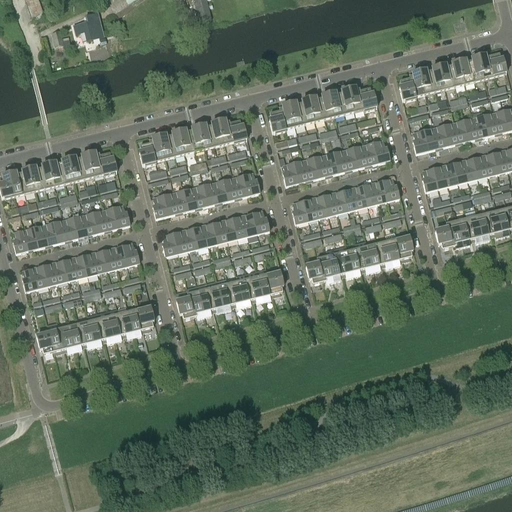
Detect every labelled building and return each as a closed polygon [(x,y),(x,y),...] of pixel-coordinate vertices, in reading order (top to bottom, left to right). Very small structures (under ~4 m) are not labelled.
[(25,0),(31,18),(43,14),(38,0),(25,0)] [(198,25),(211,22),(205,0),(196,0),(193,1),(198,25)] [(73,29),(75,38),(84,36),(86,44),(103,40),(97,16),(85,19),(87,27),(83,28),(82,26),(73,29)] [(59,53),(70,50),(67,40),(61,41),(59,35),(52,37),(55,51),(58,50),(59,53)] [(499,57),(488,59),(494,81),(504,78),(504,76),(506,76),(503,66),(501,67),(499,57)] [(485,58),(478,60),(484,83),(494,81),(488,59),(486,60),(485,58)] [(471,64),(469,64),(474,86),(484,83),(478,60),(471,61),(471,64)] [(465,63),(458,65),(464,88),(474,86),(469,64),(466,65),(465,63)] [(451,69),(449,69),(454,90),(464,88),(458,65),(451,66),(451,69)] [(445,68),(438,69),(444,93),(454,90),(449,69),(446,70),(445,68)] [(432,74),(429,74),(434,95),(444,93),(438,69),(431,71),(432,74)] [(426,73),(418,74),(424,98),(434,95),(429,74),(426,75),(426,73)] [(411,76),(412,79),(409,79),(409,82),(410,82),(414,100),(415,100),(424,98),(418,74),(411,76)] [(402,94),(400,94),(402,104),(404,104),(405,105),(416,103),(415,100),(414,100),(410,82),(409,82),(399,84),(402,94)] [(355,90),(348,92),(354,115),(363,113),(364,113),(359,94),(360,94),(359,92),(356,93),(355,90)] [(341,96),(339,97),(344,118),(354,115),(348,92),(341,94),(341,96)] [(369,92),(360,94),(359,94),(364,113),(363,113),(364,116),(375,113),(374,111),(376,111),(374,101),(372,101),(369,92)] [(335,95),(328,97),(334,120),(344,118),(339,97),(336,97),(335,95)] [(321,99),(321,101),(319,102),(324,123),(334,120),(328,97),(321,99)] [(315,100),(308,102),(314,125),(324,123),(319,102),(316,102),(315,100)] [(302,106),(299,107),(304,128),(314,125),(308,102),(301,104),(302,106)] [(296,105),(288,107),(294,130),(304,128),(299,107),(296,107),(296,105)] [(279,112),(279,114),(280,114),(284,133),(285,133),(294,130),(288,107),(281,109),(282,111),(279,112)] [(511,112),(502,115),(507,134),(511,133),(511,112)] [(272,126),(270,127),(272,137),(274,136),(275,138),(286,135),(285,133),(284,133),(280,114),(279,114),(269,117),(272,126)] [(487,139),(482,119),(481,114),(471,117),(472,122),(477,142),(487,139)] [(502,115),(492,117),(497,137),(507,134),(502,115)] [(497,137),(492,117),(482,119),(487,139),(497,137)] [(477,142),(472,122),(463,124),(468,144),(477,142)] [(225,123),(218,124),(224,148),(233,146),(229,127),(230,126),(229,124),(226,125),(225,123)] [(211,129),(208,129),(214,150),(224,148),(218,124),(211,126),(211,129)] [(239,124),(230,126),(229,127),(233,146),(234,148),(245,145),(244,144),(246,143),(244,133),(242,134),(239,124)] [(463,124),(453,127),(458,147),(468,144),(463,124)] [(453,127),(443,129),(448,149),(458,147),(453,127)] [(205,128),(198,129),(204,153),(214,150),(208,129),(206,130),(205,128)] [(191,134),(189,134),(194,155),(204,153),(198,129),(191,131),(191,134)] [(443,129),(433,132),(438,152),(448,149),(443,129)] [(185,132),(178,134),(184,158),(194,155),(189,134),(186,135),(185,132)] [(433,132),(423,134),(428,154),(438,152),(433,132)] [(172,138),(169,139),(174,160),(184,158),(178,134),(171,136),(172,138)] [(423,134),(413,137),(415,148),(413,148),(415,157),(428,154),(423,134)] [(166,137),(158,139),(164,163),(174,160),(169,139),(166,140),(166,137)] [(164,163),(158,139),(151,141),(152,143),(149,144),(149,147),(150,146),(155,165),(164,163)] [(382,144),(372,147),(377,167),(390,164),(387,155),(385,155),(382,144)] [(150,146),(149,147),(139,149),(142,159),(140,159),(142,169),(144,169),(145,170),(156,168),(155,165),(150,146)] [(372,147),(362,149),(367,169),(377,167),(372,147)] [(362,149),(352,152),(357,172),(367,169),(362,149)] [(352,152),(342,154),(347,174),(357,172),(352,152)] [(511,154),(511,153),(502,155),(507,175),(511,173),(511,154)] [(342,154),(332,157),(337,177),(347,174),(342,154)] [(95,155),(88,157),(94,180),(103,178),(104,178),(99,159),(100,159),(99,157),(96,157),(95,155)] [(502,155),(492,158),(497,178),(507,175),(502,155)] [(81,161),(79,162),(84,183),(94,180),(88,157),(81,159),(81,161)] [(109,157),(100,159),(99,159),(104,178),(103,178),(104,180),(115,178),(114,176),(116,176),(114,166),(112,166),(109,157)] [(332,157),(323,159),(328,179),(337,177),(332,157)] [(492,158),(482,160),(487,180),(497,178),(492,158)] [(323,159),(313,162),(318,182),(328,179),(323,159)] [(75,160),(68,162),(74,185),(84,183),(79,162),(76,162),(75,160)] [(482,160),(472,163),(477,183),(487,180),(482,160)] [(61,166),(59,167),(64,188),(74,185),(68,162),(61,164),(61,166)] [(313,162),(303,164),(308,184),(318,182),(313,162)] [(472,163),(462,165),(467,185),(477,183),(472,163)] [(303,164),(293,167),(298,187),(308,184),(303,164)] [(56,165),(48,167),(54,190),(64,188),(59,167),(56,167),(56,165)] [(462,165),(452,168),(457,187),(467,185),(462,165)] [(41,169),(42,171),(39,172),(44,193),(54,190),(48,167),(41,169)] [(293,167),(283,169),(285,180),(283,181),(285,190),(298,187),(293,167)] [(452,168),(442,170),(447,190),(457,187),(452,168)] [(36,170),(28,172),(34,195),(44,193),(39,172),(36,172),(36,170)] [(442,170),(432,173),(437,192),(447,190),(442,170)] [(22,176),(19,176),(24,198),(34,195),(28,172),(21,173),(22,176)] [(425,186),(423,187),(425,196),(437,192),(432,173),(422,175),(425,186)] [(16,175),(9,177),(15,200),(24,198),(19,176),(16,177),(16,175)] [(149,177),(150,183),(159,181),(158,175),(149,177)] [(0,185),(1,191),(0,191),(0,195),(2,202),(4,201),(4,203),(15,200),(9,177),(1,178),(2,181),(0,181),(0,185)] [(252,177),(242,179),(247,199),(260,196),(257,187),(255,188),(252,177)] [(242,179),(232,182),(237,202),(247,199),(242,179)] [(232,182),(222,184),(227,204),(237,202),(232,182)] [(392,183),(382,185),(387,205),(399,202),(397,193),(395,194),(392,183)] [(222,184),(212,187),(217,207),(227,204),(222,184)] [(382,185),(372,188),(377,208),(387,205),(382,185)] [(212,187),(203,189),(207,209),(217,207),(212,187)] [(372,188),(362,190),(367,210),(377,208),(372,188)] [(203,189),(193,192),(198,212),(207,209),(203,189)] [(362,190),(352,193),(357,212),(367,210),(362,190)] [(193,192),(183,194),(188,214),(198,212),(193,192)] [(352,193),(342,195),(347,215),(357,212),(352,193)] [(183,194),(173,197),(178,217),(188,214),(183,194)] [(342,195),(332,198),(337,217),(347,215),(342,195)] [(173,197),(163,199),(168,219),(178,217),(173,197)] [(332,198),(322,200),(327,220),(337,217),(332,198)] [(155,213),(153,213),(155,222),(168,219),(163,199),(153,202),(155,213)] [(322,200),(312,203),(317,222),(327,220),(322,200)] [(312,203),(302,205),(307,225),(317,222),(312,203)] [(302,205),(292,208),(295,218),(293,219),(295,228),(307,225),(302,205)] [(123,209),(112,212),(117,232),(130,229),(128,220),(125,220),(123,209)] [(505,211),(495,214),(502,240),(509,238),(508,233),(511,233),(505,211)] [(112,212),(102,214),(107,234),(117,232),(112,212)] [(102,214),(92,217),(97,237),(107,234),(102,214)] [(495,214),(485,216),(491,238),(494,237),(495,242),(502,240),(495,214)] [(262,215),(252,218),(257,238),(269,234),(267,225),(265,226),(262,215)] [(485,216),(476,219),(482,245),(489,243),(488,238),(491,238),(485,216)] [(92,217),(82,219),(87,239),(97,237),(92,217)] [(252,218),(242,220),(247,240),(257,238),(252,218)] [(82,219),(73,222),(78,242),(87,239),(82,219)] [(476,219),(466,221),(471,243),(474,242),(475,247),(482,245),(476,219)] [(242,220),(232,223),(237,242),(247,240),(242,220)] [(359,230),(359,228),(359,226),(355,227),(353,220),(349,222),(350,228),(351,232),(359,230)] [(466,221),(456,224),(462,250),(469,248),(468,243),(471,243),(466,221)] [(73,222),(63,224),(68,244),(78,242),(73,222)] [(232,223),(222,225),(227,245),(237,242),(232,223)] [(63,224),(53,227),(58,247),(68,244),(63,224)] [(445,226),(446,229),(447,229),(452,250),(455,249),(455,252),(462,250),(456,224),(445,226)] [(222,225),(212,228),(217,247),(227,245),(222,225)] [(53,227),(43,229),(48,249),(58,247),(53,227)] [(212,228),(202,230),(207,250),(217,247),(212,228)] [(43,229),(33,232),(38,251),(48,249),(43,229)] [(436,232),(437,233),(434,234),(437,244),(439,243),(441,253),(452,250),(447,229),(446,229),(436,232)] [(202,230),(192,232),(197,252),(207,250),(202,230)] [(33,232),(23,234),(28,254),(38,251),(33,232)] [(192,232),(182,235),(187,255),(197,252),(192,232)] [(15,248),(13,248),(15,257),(28,254),(23,234),(13,237),(15,248)] [(182,235),(172,237),(177,257),(187,255),(182,235)] [(165,251),(163,252),(165,260),(177,257),(172,237),(162,240),(165,251)] [(407,241),(406,239),(396,242),(401,263),(401,265),(409,263),(408,261),(411,260),(409,251),(411,250),(409,240),(407,241)] [(396,242),(386,244),(392,270),(399,268),(398,263),(401,263),(396,242)] [(386,244),(376,247),(381,268),(384,267),(385,272),(392,270),(386,244)] [(376,247),(366,249),(373,275),(380,273),(378,269),(381,268),(376,247)] [(132,248),(122,250),(127,270),(139,267),(137,258),(135,258),(132,248)] [(366,249),(356,252),(361,273),(364,272),(366,277),(373,275),(366,249)] [(122,250),(112,253),(117,272),(127,270),(122,250)] [(356,252),(346,254),(353,280),(360,278),(359,273),(361,273),(356,252)] [(112,253),(102,255),(107,275),(117,272),(112,253)] [(346,254),(336,257),(342,278),(344,277),(346,282),(353,280),(346,254)] [(102,255),(92,258),(97,277),(107,275),(102,255)] [(336,257),(326,259),(333,285),(340,283),(339,278),(342,278),(336,257)] [(92,258),(82,260),(87,280),(97,277),(92,258)] [(326,259),(316,262),(317,264),(322,285),(325,285),(326,287),(333,285),(326,259)] [(82,260),(72,262),(77,282),(87,280),(82,260)] [(72,262),(62,265),(67,285),(77,282),(72,262)] [(307,268),(305,269),(307,279),(310,278),(312,288),(322,285),(317,264),(307,267),(307,268)] [(62,265),(52,267),(57,287),(67,285),(62,265)] [(52,267),(42,270),(47,290),(57,287),(52,267)] [(42,270),(33,272),(38,292),(47,290),(42,270)] [(25,286),(23,286),(25,295),(38,292),(33,272),(22,275),(25,286)] [(265,272),(255,274),(257,279),(263,305),(270,304),(269,299),(271,298),(272,298),(267,277),(266,277),(265,272)] [(255,274),(245,277),(247,282),(252,303),(255,302),(256,307),(263,305),(257,279),(255,274)] [(277,274),(267,277),(272,298),(271,298),(272,300),(279,298),(279,296),(282,295),(281,290),(280,286),(282,285),(279,275),(277,276),(277,274)] [(245,277),(236,279),(237,284),(243,310),(250,309),(249,304),(252,303),(247,282),(245,277)] [(226,282),(216,284),(223,315),(230,314),(229,309),(232,308),(227,287),(226,282)] [(216,284),(206,287),(212,313),(215,312),(216,317),(223,315),(216,284)] [(237,284),(227,287),(232,308),(235,307),(236,312),(243,310),(237,284)] [(206,287),(196,289),(204,320),(211,318),(209,314),(212,313),(206,287)] [(196,289),(186,292),(187,294),(188,299),(193,321),(196,320),(197,322),(204,320),(196,289)] [(187,294),(174,297),(178,314),(180,313),(182,318),(183,323),(193,321),(188,299),(187,294)] [(148,309),(137,312),(142,333),(143,335),(150,334),(149,331),(153,331),(150,321),(153,320),(150,310),(148,311),(148,309)] [(137,312),(127,314),(134,341),(141,339),(140,334),(142,333),(137,312)] [(127,314),(117,317),(123,338),(126,337),(127,342),(134,341),(127,314)] [(117,317),(107,319),(114,345),(121,344),(120,339),(123,338),(117,317)] [(107,319),(98,322),(103,343),(106,342),(107,347),(114,345),(107,319)] [(98,322),(88,324),(94,350),(101,349),(100,344),(103,343),(98,322)] [(88,324),(78,327),(83,348),(86,347),(87,352),(94,350),(88,324)] [(78,327),(68,329),(74,355),(81,354),(80,349),(83,348),(78,327)] [(68,329),(58,332),(63,353),(66,352),(67,357),(74,355),(68,329)] [(58,332),(48,334),(53,355),(53,356),(54,358),(61,356),(60,354),(63,353),(58,332)] [(38,338),(36,339),(38,349),(41,348),(43,358),(53,356),(53,355),(48,334),(38,337),(38,338)]
